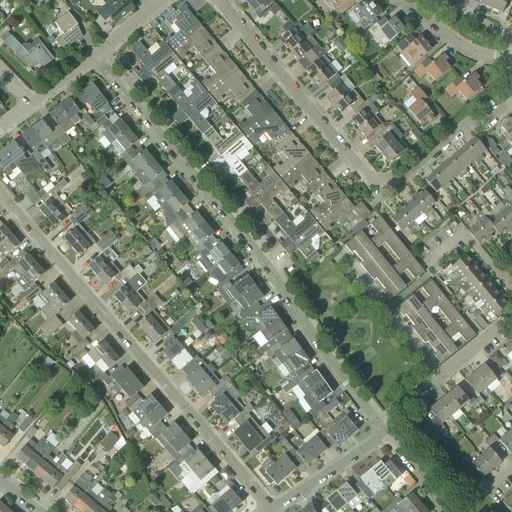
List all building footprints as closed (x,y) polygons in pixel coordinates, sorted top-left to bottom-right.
[(107,13),(115,23),(133,7),(126,0),(119,0),(111,8),(107,3),(97,12),(102,18),(107,13)] [(275,7),(272,3),(269,0),(243,0),(257,16),(256,16),(259,19),(261,20),(275,7)] [(338,0),(340,1),(334,6),(341,14),(356,1),(355,0),(338,0)] [(495,0),(483,0),(481,5),(491,9),(495,0)] [(511,0),(495,0),(491,9),(502,14),(508,2),(511,3),(511,0)] [(364,1),(351,11),(360,22),(359,23),(358,25),(363,31),(372,24),(370,23),(378,16),(379,17),(379,16),(381,14),(381,15),(384,13),(381,10),(380,11),(372,2),(368,5),(364,1)] [(163,41),(172,52),(202,26),(193,16),(189,20),(179,9),(166,20),(170,25),(172,23),(173,24),(175,23),(181,30),(172,38),(170,36),(163,41)] [(91,16),(87,12),(83,16),(87,20),(91,16)] [(63,34),(55,40),(63,50),(61,52),(81,37),(82,38),(78,31),(80,30),(78,25),(69,13),(55,23),(63,34)] [(404,30),(394,18),(388,22),(384,17),(367,31),(372,37),(377,42),(383,37),(388,44),(404,30)] [(150,26),(154,30),(159,26),(156,22),(150,26)] [(282,38),(286,43),(284,45),(287,49),(285,51),(289,55),(310,37),(315,33),(307,24),(302,28),(299,24),(282,38)] [(202,26),(172,52),(181,62),(187,56),(185,54),(194,47),(205,61),(218,50),(220,48),(219,48),(217,50),(213,45),(211,47),(206,41),(210,37),(202,26)] [(372,37),(367,31),(363,35),(367,41),(372,37)] [(415,42),(410,35),(395,48),(411,67),(431,50),(421,37),(415,42)] [(53,60),(43,47),(30,56),(11,36),(4,43),(29,69),(37,62),(42,69),(53,60)] [(321,50),(310,37),(289,55),(292,59),(294,57),(298,62),(304,57),(308,62),(318,53),(321,50)] [(140,79),(172,52),(163,41),(158,46),(160,49),(151,56),(140,42),(129,51),(130,51),(132,49),(133,51),(132,51),(135,55),(136,54),(140,59),(139,60),(145,66),(136,74),(140,79)] [(321,50),(318,53),(308,62),(311,66),(305,71),(309,75),(307,77),(311,81),(330,65),(323,56),(326,53),(322,49),(321,50)] [(199,84),(208,95),(238,70),(229,59),(225,63),(219,57),(222,55),(218,50),(205,61),(216,74),(207,81),(206,79),(199,84)] [(175,66),(181,62),(172,52),(140,79),(144,84),(154,75),(155,78),(167,93),(176,85),(164,72),(173,64),(175,66)] [(426,60),(413,72),(419,80),(427,73),(434,82),(450,69),(445,62),(448,60),(443,54),(430,65),(426,60)] [(340,79),(336,74),(337,73),(330,65),(311,81),(314,85),(316,83),(320,88),(326,83),(330,88),(340,79)] [(380,79),(370,67),(367,70),(373,77),(375,80),(376,81),(380,79)] [(238,70),(208,95),(217,105),(223,100),(222,97),(230,90),(241,103),(254,93),(256,91),(255,91),(253,92),(249,87),(247,90),(242,84),(246,80),(238,70)] [(458,79),(444,91),(451,99),(458,92),(466,101),(482,88),(476,81),(479,79),(475,73),(461,84),(458,79)] [(413,75),(406,77),(408,88),(416,86),(413,75)] [(333,107),(347,94),(340,86),(344,83),(340,79),(330,88),(333,92),(327,97),(331,101),(329,103),(333,107)] [(167,93),(181,109),(171,117),(175,122),(208,95),(199,84),(197,81),(196,81),(195,82),(182,93),(176,85),(167,93)] [(108,105),(93,85),(81,94),(96,113),(108,105)] [(407,109),(421,125),(427,120),(430,123),(435,118),(425,107),(430,103),(418,88),(410,94),(416,102),(407,109)] [(347,94),(333,107),(336,111),(338,109),(342,114),(350,107),(353,112),(364,102),(353,89),(347,94)] [(235,127),(244,138),(274,112),(265,102),(261,106),(255,100),(258,98),(254,93),(241,103),(252,117),(244,124),(242,122),(235,127)] [(180,127),(187,120),(189,119),(203,135),(212,128),(200,114),(209,107),(211,110),(217,105),(208,95),(175,122),(180,127)] [(387,105),(392,101),(387,96),(382,100),(387,105)] [(356,131),(371,118),(377,113),(378,112),(368,99),(364,103),(364,102),(353,112),(357,116),(351,121),(355,126),(353,127),(356,131)] [(60,108),(70,120),(74,126),(80,121),(76,115),(80,113),(70,100),(60,108)] [(74,126),(70,120),(60,108),(50,116),(59,127),(55,129),(66,144),(71,141),(65,134),(74,127),(74,126)] [(274,112),(244,138),(253,148),(259,142),(257,140),(266,133),(277,147),(290,136),(292,134),(290,135),(285,130),(283,132),(278,126),(282,122),(274,112)] [(94,123),(87,114),(81,118),(89,127),(94,123)] [(506,139),(511,134),(511,114),(499,125),(506,132),(503,135),(506,139)] [(378,126),(371,118),(356,131),(360,135),(362,134),(365,138),(371,133),(375,137),(386,127),(382,122),(378,126)] [(100,119),(95,123),(99,129),(104,125),(100,119)] [(109,121),(99,129),(99,128),(92,134),(98,141),(103,137),(111,145),(112,145),(128,131),(119,121),(120,120),(113,126),(109,121)] [(55,129),(51,133),(42,122),(32,129),(47,148),(56,142),(60,148),(66,144),(55,129)] [(402,136),(395,127),(391,123),(386,127),(375,137),(375,138),(381,133),(384,137),(374,146),(381,154),(402,136)] [(217,152),(215,153),(208,160),(212,165),(244,138),(235,127),(230,132),(233,135),(224,142),(212,128),(203,135),(217,152)] [(418,142),(423,138),(414,127),(410,131),(418,142)] [(31,156),(45,175),(52,169),(40,154),(47,149),(47,148),(32,129),(22,137),(31,149),(34,154),(31,156)] [(128,131),(112,145),(124,160),(134,152),(131,147),(138,142),(137,141),(136,142),(128,131)] [(485,144),(489,141),(485,135),(480,139),(485,144)] [(271,170),(280,181),(310,155),(301,145),(297,149),(292,143),(294,141),(290,136),(277,147),(288,160),(280,167),(278,164),(271,170)] [(403,158),(407,155),(410,152),(400,139),(403,137),(402,136),(381,154),(389,163),(400,155),(403,158)] [(216,169),(224,163),(225,162),(239,179),(248,171),(236,157),(245,149),(247,152),(253,148),(244,138),(212,165),(216,169)] [(486,151),(476,138),(467,145),(481,162),(484,159),(481,155),(486,151)] [(4,150),(14,163),(22,173),(25,178),(34,171),(40,178),(45,175),(31,156),(26,160),(23,156),(23,155),(14,143),(10,146),(10,145),(6,146),(5,149),(6,149),(4,150)] [(476,166),(481,162),(467,145),(459,152),(469,165),(473,162),(476,166)] [(135,178),(142,172),(153,162),(145,152),(146,151),(145,151),(144,152),(140,147),(134,152),(124,160),(128,164),(127,165),(136,176),(134,177),(135,178)] [(17,168),(21,174),(22,173),(14,163),(4,150),(0,153),(0,165),(9,177),(13,174),(12,172),(17,168)] [(464,169),(469,165),(459,152),(450,159),(464,176),(468,173),(464,169)] [(511,162),(506,154),(498,161),(504,168),(511,162)] [(310,155),(280,181),(289,191),(296,185),(294,183),(302,176),(313,189),(326,178),(328,177),(328,176),(326,178),(321,173),(319,175),(314,169),(319,165),(310,155)] [(83,156),(78,160),(83,165),(88,162),(83,156)] [(460,179),(464,176),(450,159),(442,166),(453,179),(457,176),(460,179)] [(153,162),(142,172),(135,178),(143,188),(137,193),(141,198),(160,183),(156,178),(163,172),(162,173),(153,162)] [(448,183),(453,179),(442,166),(434,173),(447,189),(451,186),(448,183)] [(489,173),(492,176),(499,171),(496,167),(489,173)] [(259,185),(248,171),(239,179),(249,190),(247,191),(246,190),(244,190),(243,190),(241,191),(241,192),(240,194),(240,195),(240,196),(241,198),(241,199),(248,208),(280,181),(271,170),(269,168),(264,172),(268,177),(259,185)] [(21,174),(13,180),(25,196),(33,189),(25,178),(22,173),(21,174)] [(425,181),(436,193),(441,189),(444,193),(447,189),(434,173),(425,181)] [(68,176),(44,196),(48,201),(39,210),(47,219),(63,205),(64,204),(55,195),(72,180),(68,176)] [(97,183),(104,191),(112,184),(105,176),(97,183)] [(179,193),(170,183),(171,182),(169,183),(165,178),(160,183),(141,198),(145,203),(153,196),(157,201),(156,202),(161,208),(163,207),(179,193)] [(328,186),(330,184),(330,183),(326,178),(313,189),(324,203),(316,209),(314,207),(308,213),(307,213),(316,223),(346,198),(338,188),(333,192),(328,186)] [(252,212),(260,206),(261,205),(275,221),(284,214),(272,200),(281,193),(284,195),(289,191),(280,181),(248,208),(252,212)] [(509,197),(503,190),(500,187),(498,188),(503,195),(502,196),(505,200),(509,197)] [(511,192),(507,187),(503,190),(509,197),(511,200),(511,192)] [(32,206),(41,199),(38,196),(33,189),(25,196),(32,206)] [(414,195),(431,215),(436,222),(440,219),(435,212),(431,208),(435,204),(424,190),(418,196),(416,194),(414,195)] [(188,203),(187,203),(179,193),(163,207),(161,208),(164,212),(162,214),(167,228),(168,227),(169,227),(191,209),(187,205),(188,203)] [(422,214),(426,219),(431,215),(414,195),(412,197),(414,199),(408,204),(418,217),(422,214)] [(316,223),(325,234),(332,228),(330,226),(337,219),(349,232),(364,220),(364,219),(362,221),(357,216),(355,218),(350,212),(355,208),(346,198),(316,223)] [(458,204),(454,200),(449,204),(453,209),(458,204)] [(423,222),(418,217),(408,204),(401,210),(399,207),(397,209),(414,230),(418,227),(423,222)] [(66,219),(65,218),(70,213),(63,205),(47,219),(55,228),(66,219)] [(83,205),(79,208),(70,216),(74,221),(83,213),(87,210),(83,205)] [(87,210),(83,213),(87,217),(93,212),(89,208),(87,210)] [(489,223),(495,231),(499,236),(506,230),(508,232),(510,231),(494,212),(491,214),(486,208),(480,212),(484,217),(489,223)] [(181,243),(187,238),(188,238),(204,224),(196,214),(196,213),(194,214),(191,209),(169,227),(181,243)] [(391,219),(402,232),(406,228),(410,233),(414,230),(397,209),(395,210),(398,213),(391,219)] [(497,209),(494,212),(510,231),(511,229),(510,227),(511,225),(511,216),(505,209),(501,212),(497,209)] [(74,221),(78,225),(87,217),(83,213),(74,221)] [(289,237),(287,239),(280,245),(284,250),(316,223),(307,213),(302,218),(305,220),(296,228),(284,214),(275,221),(289,237)] [(489,236),(495,231),(489,223),(484,217),(479,221),(476,216),(472,219),(489,240),(491,238),(489,236)] [(352,254),(354,252),(359,257),(391,231),(380,217),(371,225),(379,235),(370,242),(362,232),(345,245),(345,246),(352,254)] [(489,240),(472,219),(468,222),(472,227),(468,231),(479,245),(485,239),(487,241),(489,240)] [(434,229),(438,225),(434,220),(429,223),(434,229)] [(452,230),(458,226),(454,222),(449,226),(452,230)] [(321,237),(325,234),(316,223),(284,250),(288,255),(297,247),(310,263),(311,262),(312,263),(310,265),(321,256),(309,242),(317,235),(319,238),(321,237)] [(212,234),(211,232),(204,224),(188,238),(196,248),(200,254),(216,240),(212,236),(214,234),(213,234),(212,234)] [(0,245),(12,235),(4,226),(0,229),(0,245)] [(75,230),(74,229),(64,239),(72,248),(88,234),(87,234),(86,235),(79,226),(75,230)] [(132,235),(135,230),(129,226),(125,231),(132,235)] [(110,231),(95,244),(99,249),(109,241),(114,236),(110,231)] [(363,262),(361,265),(367,273),(384,259),(376,249),(385,242),(393,252),(402,244),(391,231),(359,257),(363,262)] [(80,257),(90,248),(96,243),(88,234),(72,248),(80,257)] [(0,262),(0,270),(9,263),(5,259),(10,254),(9,254),(20,245),(12,235),(0,245),(0,254),(0,255),(0,259),(1,261),(0,262)] [(98,257),(99,259),(89,267),(97,277),(108,267),(112,263),(118,259),(109,249),(118,240),(114,236),(109,241),(99,249),(102,253),(98,257)] [(219,241),(216,241),(216,240),(200,254),(192,260),(196,264),(198,262),(207,273),(208,273),(229,255),(221,245),(222,244),(221,244),(220,245),(219,244),(219,241)] [(374,281),(376,279),(381,284),(413,258),(402,244),(393,252),(401,262),(392,269),(384,259),(367,273),(374,281)] [(147,247),(142,251),(146,256),(151,252),(147,247)] [(166,254),(161,249),(156,253),(160,258),(166,254)] [(9,263),(0,270),(0,278),(12,268),(20,278),(37,264),(29,255),(18,264),(14,259),(9,263)] [(229,282),(228,282),(236,276),(232,271),(239,265),(238,265),(229,255),(208,273),(209,278),(217,282),(219,288),(220,289),(229,282)] [(454,278),(455,279),(475,262),(474,260),(472,262),(466,255),(453,266),(457,271),(452,275),(454,278)] [(161,259),(165,265),(169,261),(164,256),(161,259)] [(389,300),(406,287),(398,276),(407,269),(415,279),(424,272),(413,258),(381,284),(385,290),(382,292),(389,300)] [(455,285),(462,279),(466,284),(480,272),(474,266),(477,264),(475,262),(455,279),(452,281),(455,285)] [(105,286),(114,277),(118,282),(124,278),(134,270),(138,266),(133,270),(129,265),(120,273),(112,263),(108,267),(97,277),(105,286)] [(20,278),(28,288),(24,292),(16,299),(20,304),(38,288),(34,283),(45,274),(37,264),(20,278)] [(147,283),(139,275),(142,272),(138,266),(134,270),(124,278),(128,283),(114,296),(122,305),(137,292),(141,288),(147,283)] [(480,272),(466,284),(470,288),(465,292),(469,296),(489,279),(488,277),(485,279),(480,272)] [(236,301),(254,287),(247,277),(248,276),(247,276),(234,285),(234,286),(232,287),(229,282),(220,289),(223,294),(229,290),(236,301)] [(187,277),(181,282),(186,288),(192,283),(187,277)] [(489,279),(469,296),(472,299),(471,300),(475,304),(474,305),(480,300),(494,289),(488,282),(491,280),(489,279)] [(403,317),(406,315),(410,320),(442,294),(431,280),(422,288),(430,298),(421,305),(413,295),(396,309),(397,309),(403,317)] [(53,284),(43,293),(38,288),(20,304),(14,308),(18,312),(28,303),(28,304),(37,297),(46,307),(46,306),(61,293),(53,284)] [(262,298),(254,287),(236,301),(244,311),(232,319),(236,325),(243,319),(251,314),(248,309),(250,307),(250,308),(264,298),(263,297),(262,298)] [(480,300),(474,305),(477,309),(478,310),(479,309),(482,312),(503,295),(502,293),(499,295),(494,289),(480,300)] [(130,314),(139,306),(144,311),(158,299),(154,294),(145,302),(137,292),(122,305),(130,314)] [(61,293),(46,306),(50,311),(44,315),(49,321),(38,330),(39,331),(43,334),(59,321),(55,316),(59,312),(59,311),(69,302),(61,293)] [(414,326),(412,328),(418,336),(435,322),(427,313),(436,306),(444,315),(453,308),(442,294),(410,320),(414,326)] [(486,317),(491,313),(495,317),(508,306),(502,299),(505,297),(503,295),(482,312),(486,317)] [(144,311),(148,316),(138,325),(147,334),(157,325),(162,321),(153,311),(162,303),(158,299),(144,311)] [(204,308),(201,304),(194,309),(196,313),(204,308)] [(258,333),(265,328),(277,319),(270,309),(271,308),(270,307),(264,312),(260,307),(251,314),(243,319),(251,330),(254,328),(258,333)] [(425,344),(428,342),(432,347),(464,321),(453,308),(444,315),(452,325),(443,332),(435,322),(418,336),(425,344)] [(191,312),(170,330),(174,335),(195,316),(191,312)] [(76,331),(86,322),(78,313),(68,322),(76,331)] [(483,321),(479,316),(474,320),(478,325),(483,321)] [(194,321),(200,328),(203,324),(198,318),(194,321)] [(265,328),(258,333),(254,336),(261,347),(255,351),(259,357),(265,352),(280,341),(281,341),(290,335),(286,329),(285,330),(277,319),(265,328)] [(46,339),(62,325),(59,321),(43,334),(46,339)] [(154,343),(170,330),(162,321),(157,325),(147,334),(154,343)] [(211,321),(206,324),(210,330),(215,326),(211,321)] [(440,363),(441,363),(457,350),(449,340),(458,333),(466,343),(475,335),(464,321),(432,347),(436,353),(434,355),(440,363)] [(86,322),(76,331),(70,336),(79,345),(70,353),(71,354),(74,357),(84,349),(89,345),(84,340),(94,331),(86,322)] [(217,339),(222,345),(229,340),(225,333),(217,339)] [(184,350),(172,336),(163,345),(166,349),(162,352),(163,353),(163,352),(172,361),(184,350)] [(282,364),(284,363),(300,351),(293,341),(294,340),(293,339),(284,346),(281,341),(280,341),(265,352),(269,358),(274,354),(282,364)] [(103,341),(87,355),(95,364),(101,359),(111,350),(103,341)] [(219,356),(225,350),(220,344),(214,349),(219,356)] [(184,350),(172,361),(180,371),(179,371),(179,372),(181,370),(185,374),(201,360),(201,359),(200,360),(188,347),(184,350)] [(84,349),(74,357),(78,362),(87,354),(84,349)] [(101,359),(109,369),(119,360),(111,350),(101,359)] [(308,362),(300,351),(284,363),(291,374),(280,381),(281,384),(279,386),(282,389),(297,378),(309,369),(306,364),(309,362),(309,361),(308,362)] [(54,363),(47,358),(44,362),(50,367),(54,363)] [(505,367),(508,365),(503,359),(495,365),(499,370),(504,366),(505,367)] [(210,363),(207,366),(205,364),(204,364),(201,360),(185,374),(188,377),(186,379),(186,380),(187,379),(195,389),(212,374),(216,370),(210,363)] [(232,369),(237,374),(241,370),(237,365),(232,369)] [(491,373),(485,365),(475,373),(487,388),(496,380),(491,373)] [(111,383),(114,387),(112,389),(117,394),(122,390),(135,379),(126,370),(127,369),(125,370),(121,366),(103,382),(107,387),(111,383)] [(302,381),(303,381),(301,383),(297,378),(282,389),(285,394),(297,386),(304,396),(310,392),(323,383),(316,372),(317,372),(316,371),(302,381)] [(510,383),(511,382),(511,379),(506,372),(501,376),(503,378),(507,383),(509,381),(510,383)] [(108,377),(104,373),(91,384),(95,388),(108,377)] [(466,381),(472,388),(478,395),(487,388),(475,373),(466,381)] [(226,375),(223,378),(219,381),(212,374),(195,389),(203,398),(202,398),(203,399),(210,393),(213,397),(226,386),(225,386),(231,381),(226,375)] [(502,387),(507,383),(503,378),(498,382),(502,387)] [(128,408),(140,398),(137,394),(144,388),(143,388),(135,379),(122,390),(131,400),(125,404),(128,408)] [(310,392),(304,396),(302,398),(311,410),(308,412),(313,417),(323,408),(326,406),(322,401),(332,393),(331,393),(323,383),(310,392)] [(219,416),(237,400),(236,400),(228,392),(230,391),(226,386),(213,397),(216,400),(209,407),(210,407),(210,406),(219,416)] [(460,410),(469,403),(471,405),(470,405),(474,410),(479,406),(475,401),(467,391),(463,394),(457,387),(448,394),(460,410)] [(98,396),(93,391),(89,396),(94,400),(98,396)] [(439,402),(451,417),(454,420),(462,413),(459,410),(460,410),(448,394),(439,402)] [(143,402),(140,398),(128,408),(133,413),(134,413),(141,421),(158,406),(150,397),(151,396),(150,396),(143,402)] [(475,401),(479,406),(484,402),(480,397),(475,401)] [(226,426),(233,420),(237,424),(243,419),(248,414),(237,400),(219,416),(226,425),(226,426)] [(442,424),(451,417),(439,402),(429,410),(435,417),(436,417),(442,424)] [(332,410),(329,405),(323,409),(327,414),(332,410)] [(152,435),(164,425),(160,421),(167,415),(166,416),(158,406),(141,421),(138,423),(144,429),(145,428),(152,435)] [(498,408),(492,413),(495,417),(502,412),(498,408)] [(288,409),(282,414),(294,430),(300,425),(288,409)] [(333,422),(337,426),(347,438),(357,430),(357,431),(358,431),(349,420),(352,416),(347,410),(343,413),(333,422)] [(3,411),(0,415),(0,433),(9,422),(12,425),(15,421),(10,416),(3,411)] [(126,411),(118,417),(123,423),(131,417),(126,411)] [(237,424),(240,428),(233,434),(234,434),(242,443),(261,427),(261,426),(259,428),(248,414),(243,419),(237,424)] [(23,429),(31,420),(28,418),(20,427),(23,429)] [(285,430),(289,426),(283,419),(279,423),(285,430)] [(0,445),(4,448),(13,437),(9,433),(14,427),(11,425),(12,425),(9,422),(0,433),(0,445)] [(164,448),(181,433),(174,424),(174,423),(167,429),(164,425),(152,435),(155,439),(156,439),(164,448)] [(469,432),(474,428),(470,423),(465,427),(469,432)] [(347,438),(337,426),(327,433),(324,429),(320,433),(325,439),(325,440),(332,447),(335,444),(338,447),(339,447),(338,446),(347,438)] [(33,427),(25,436),(30,440),(37,430),(33,427)] [(258,453),(272,442),(271,441),(272,440),(261,427),(242,443),(250,452),(249,453),(249,454),(254,449),(258,453)] [(438,431),(442,435),(447,431),(443,427),(438,431)] [(100,445),(108,452),(118,439),(110,433),(100,445)] [(181,433),(164,448),(176,462),(192,448),(188,444),(191,443),(190,442),(190,443),(181,433)] [(320,433),(319,433),(306,445),(317,457),(326,450),(327,450),(321,443),(325,440),(325,439),(320,433)] [(511,437),(509,433),(499,441),(511,455),(511,453),(511,437)] [(307,465),(317,457),(306,445),(296,453),(280,434),(276,437),(289,452),(287,454),(292,460),(294,459),(301,467),(305,464),(307,467),(308,466),(307,465)] [(493,443),(498,439),(494,434),(489,438),(493,443)] [(25,466),(34,473),(49,455),(52,452),(55,448),(46,440),(43,438),(40,442),(45,446),(42,450),(39,448),(25,466)] [(488,447),(493,443),(489,438),(484,442),(488,447)] [(30,440),(25,446),(15,458),(25,466),(39,448),(42,450),(45,446),(40,442),(37,446),(30,440)] [(67,458),(75,448),(72,446),(65,455),(67,458)] [(192,448),(176,462),(175,463),(178,467),(178,466),(183,472),(180,474),(184,478),(186,476),(205,461),(197,451),(198,451),(197,450),(195,452),(192,448)] [(501,462),(490,449),(481,456),(492,470),(501,462)] [(67,458),(65,455),(62,453),(59,457),(64,462),(67,458)] [(296,469),(291,464),(290,462),(292,460),(287,454),(275,464),(286,477),(295,469),(296,470),(296,469)] [(43,481),(53,469),(56,465),(52,462),(54,459),(49,455),(34,473),(43,481)] [(132,456),(127,461),(124,465),(128,469),(134,461),(132,456)] [(492,470),(481,456),(471,464),(466,457),(461,461),(475,479),(480,475),(482,478),(492,470)] [(286,477),(275,464),(272,460),(258,472),(270,486),(274,482),(277,486),(277,485),(276,485),(286,477)] [(53,489),(60,480),(66,484),(70,480),(73,476),(81,466),(75,461),(66,471),(60,466),(61,466),(58,463),(56,465),(53,469),(43,481),(53,489)] [(188,488),(193,494),(210,480),(207,476),(214,470),(213,470),(205,461),(186,476),(193,484),(188,488)] [(395,479),(393,477),(399,473),(391,463),(385,468),(380,462),(370,470),(384,487),(384,486),(385,488),(395,479)] [(360,479),(361,480),(356,485),(367,498),(369,499),(384,487),(370,470),(360,479)] [(220,482),(217,477),(215,476),(211,479),(216,485),(220,482)] [(74,506),(88,489),(91,491),(97,483),(98,483),(92,479),(89,483),(87,484),(80,479),(74,487),(64,499),(74,506)] [(230,490),(221,498),(232,511),(242,503),(233,492),(237,489),(231,482),(227,486),(230,490)] [(88,489),(74,506),(80,511),(84,511),(93,502),(104,489),(97,483),(91,491),(88,489)] [(352,511),(362,502),(367,498),(356,485),(351,489),(346,483),(336,492),(352,511)] [(152,489),(156,494),(162,489),(157,484),(152,489)] [(104,489),(93,502),(84,511),(100,511),(107,504),(110,506),(113,502),(108,498),(111,494),(104,489)] [(114,496),(113,496),(111,494),(108,498),(113,502),(116,499),(118,500),(122,496),(117,492),(114,496)] [(322,506),(327,511),(340,511),(342,511),(352,511),(336,492),(326,500),(327,502),(322,506)] [(392,511),(395,510),(396,511),(409,511),(420,504),(412,494),(413,494),(412,494),(396,506),(393,502),(381,511),(392,511)] [(500,510),(502,511),(511,511),(511,494),(503,503),(505,506),(500,510)] [(149,499),(153,503),(158,499),(154,495),(149,499)] [(231,511),(232,511),(221,498),(207,510),(208,511),(231,511)] [(208,511),(207,510),(202,503),(191,511),(182,511),(180,511),(208,511)]
